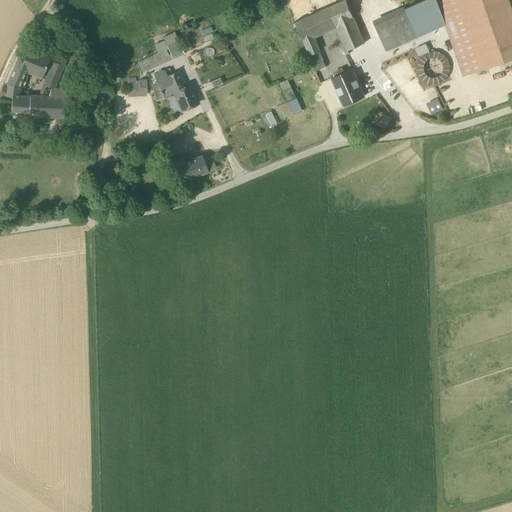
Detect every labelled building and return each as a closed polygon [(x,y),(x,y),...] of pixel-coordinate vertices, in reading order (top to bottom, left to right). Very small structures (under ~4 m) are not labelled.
[(312,35),(336,25),(353,17),(345,0),(294,22),(301,40),(312,35)] [(423,0),(405,8),(417,36),(445,24),(437,0),(423,0)] [(511,19),(505,0),(437,0),(445,24),(464,76),(481,69),(504,61),(511,58),(511,19)] [(417,37),(417,36),(405,8),(404,7),(374,20),(376,26),(387,50),(417,37)] [(336,25),(344,44),(347,51),(348,51),(364,43),(353,17),(336,25)] [(164,40),(167,46),(178,41),(174,32),(163,37),(164,40)] [(319,51),(312,35),(301,40),(308,56),(319,51)] [(167,46),(164,40),(154,45),(158,54),(165,50),(168,49),(167,46)] [(184,54),(178,41),(167,46),(168,49),(170,55),(172,59),(184,54)] [(425,43),(415,48),(418,56),(429,52),(425,43)] [(349,54),(348,51),(347,51),(344,44),(341,46),(345,56),(349,54)] [(168,55),(165,50),(158,54),(148,58),(150,64),(168,55)] [(308,56),(312,64),(322,59),(319,51),(308,56)] [(27,52),(20,66),(19,67),(28,71),(41,76),(49,60),(27,52)] [(444,70),(448,70),(448,63),(444,57),(438,53),(430,53),(423,56),(419,62),(418,69),(423,69),(424,63),(428,59),(433,57),(439,59),(443,64),(444,70)] [(170,55),(168,55),(150,64),(152,68),(172,59),(170,55)] [(150,64),(148,58),(137,63),(142,73),(152,68),(150,64)] [(312,64),(315,72),(326,67),(322,59),(312,64)] [(62,66),(49,60),(41,76),(55,82),(62,66)] [(504,61),(481,69),(486,83),(509,75),(504,61)] [(26,76),(28,71),(19,67),(20,66),(16,65),(8,85),(18,87),(24,75),(26,76)] [(331,79),(326,67),(315,72),(320,84),(331,79)] [(164,98),(174,93),(185,88),(184,88),(177,72),(172,75),(169,69),(154,76),(157,82),(159,88),(164,98)] [(331,79),(343,106),(364,97),(352,69),(331,79)] [(423,69),(418,69),(420,76),(426,81),(433,83),(441,81),(446,77),(448,70),(444,70),(442,73),(439,77),(433,79),(428,77),(424,74),(423,69)] [(33,96),(36,96),(49,97),(55,82),(41,76),(33,96)] [(128,95),(146,95),(146,80),(139,80),(139,82),(136,82),(136,79),(127,79),(128,95)] [(151,84),(153,91),(159,88),(157,82),(151,84)] [(18,87),(8,85),(7,96),(12,96),(17,96),(18,87)] [(190,85),(184,88),(185,88),(174,93),(181,111),(198,104),(190,85)] [(289,106),(293,114),(301,111),(297,102),(289,85),(281,89),(289,106)] [(164,98),(159,88),(153,91),(155,101),(164,98)] [(11,113),(28,114),(29,97),(17,96),(12,96),(11,113)] [(29,96),(29,97),(28,114),(28,117),(35,117),(36,96),(33,96),(29,96)] [(66,98),(49,97),(36,96),(35,117),(65,119),(66,98)] [(423,108),(421,115),(432,120),(435,113),(423,108)] [(202,157),(184,164),(190,180),(200,176),(201,174),(207,172),(203,161),(202,157)] [(203,161),(207,172),(216,169),(212,158),(203,161)] [(181,183),(190,180),(184,164),(175,167),(181,183)]
